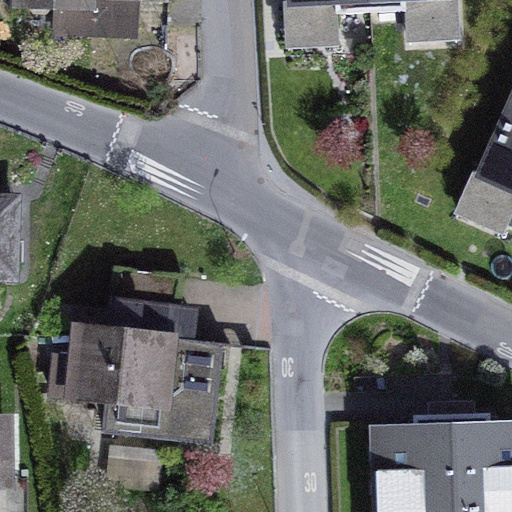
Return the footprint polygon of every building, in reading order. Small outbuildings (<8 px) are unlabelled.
[(89,6),(89,0),(134,0),(169,2),(169,0),(17,0),(18,4),(26,4),(34,14),(46,14),(54,5),(89,6)] [(54,5),(53,37),(115,39),(115,0),(89,0),(89,6),(54,5)] [(292,0),(292,5),(336,3),(336,16),(406,12),(405,0),(292,0)] [(408,44),(460,42),(457,0),(405,0),(406,12),(408,44)] [(286,50),(338,48),(336,16),(336,3),(292,5),(284,6),(286,50)] [(197,36),(176,37),(177,81),(198,80),(197,36)] [(511,107),(481,177),(511,190),(511,107)] [(511,214),(511,190),(481,177),(473,174),(455,215),(502,236),(511,214)] [(0,201),(0,276),(11,277),(14,202),(0,201)] [(173,312),(176,279),(116,273),(110,333),(79,330),(76,361),(57,359),(53,395),(120,402),(116,433),(210,442),(220,344),(197,342),(157,337),(160,311),(173,312)] [(157,337),(197,342),(200,315),(173,312),(160,311),(157,337)] [(511,511),(511,426),(490,427),(490,414),(414,417),(414,429),(375,431),(377,511),(511,511)]
